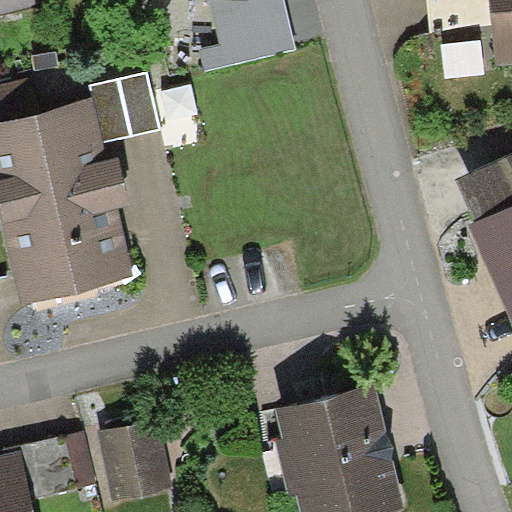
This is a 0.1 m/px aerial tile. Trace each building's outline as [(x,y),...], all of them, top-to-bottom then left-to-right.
[(0,0),(0,16),(38,8),(36,0),(0,0)] [(285,0),(248,0),(249,1),(210,0),(221,47),(202,52),(207,74),(297,48),(285,0)] [(427,0),(429,30),(492,27),(489,0),(427,0)] [(511,0),(489,0),(492,27),(496,68),(511,66),(511,0)] [(95,103),(106,144),(159,132),(147,76),(91,87),(95,103)] [(0,127),(0,221),(23,308),(139,278),(121,213),(133,210),(127,186),(120,162),(111,164),(106,144),(95,103),(0,127)] [(511,159),(460,183),(478,223),(511,207),(511,159)] [(511,207),(478,223),(471,226),(511,321),(511,207)] [(374,386),(275,412),(301,511),(390,511),(406,508),(383,420),(374,386)] [(114,503),(172,491),(157,424),(100,436),(114,503)] [(20,454),(30,499),(96,484),(85,434),(20,449),(20,454)] [(0,511),(33,511),(30,499),(20,454),(0,458),(0,511)]
